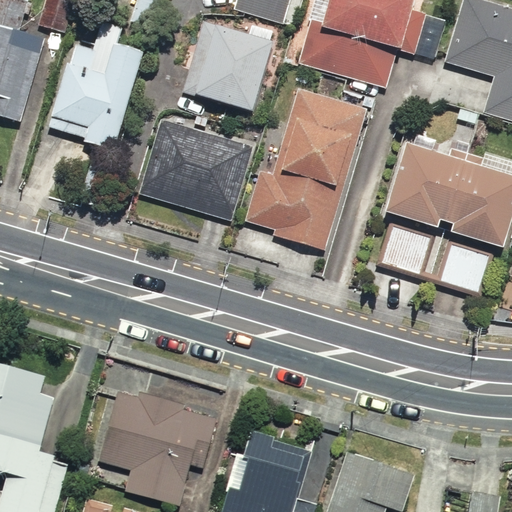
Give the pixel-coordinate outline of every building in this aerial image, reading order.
[(0,0),(0,121),(40,132),(63,44),(28,35),(37,1),(32,0),(0,0)] [(164,0),(137,0),(131,25),(157,32),(164,0)] [(286,30),(295,0),(236,0),(233,14),(286,30)] [(417,60),(435,0),(340,0),(332,28),(310,22),(299,60),(392,87),(401,56),(417,60)] [(511,124),(511,12),(466,0),(459,0),(441,68),(496,83),(486,118),(511,124)] [(121,165),(152,64),(124,56),(131,32),(106,25),(97,54),(77,48),(53,129),(86,139),(82,153),(121,165)] [(279,51),(207,28),(183,103),(254,126),(279,51)] [(331,255),(370,114),(305,97),(295,134),(303,136),(290,181),(264,173),(247,232),(331,255)] [(257,152),(166,130),(148,205),(239,227),(257,152)] [(511,181),(413,150),(378,263),(426,278),(439,237),(462,245),(450,285),(484,296),(498,249),(511,253),(511,181)] [(68,382),(0,366),(0,475),(12,478),(4,511),(63,511),(77,456),(52,450),(68,382)] [(163,511),(185,511),(216,410),(120,382),(96,464),(134,476),(126,501),(163,511)] [(308,445),(237,434),(225,511),(322,511),(324,501),(300,497),(308,445)] [(400,511),(415,470),(355,449),(332,511),(388,511),(389,509),(396,511),(400,511)] [(500,511),(502,500),(472,497),(470,511),(500,511)]
